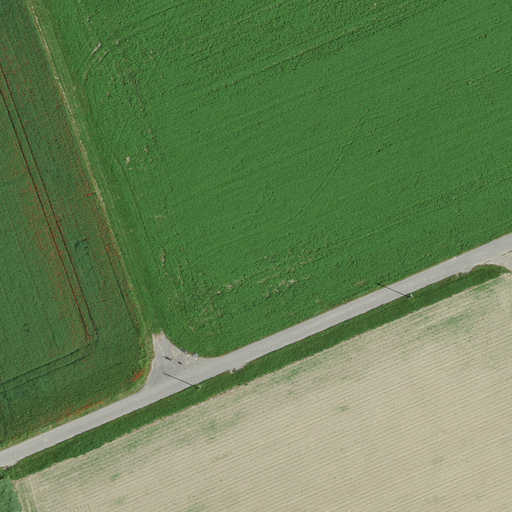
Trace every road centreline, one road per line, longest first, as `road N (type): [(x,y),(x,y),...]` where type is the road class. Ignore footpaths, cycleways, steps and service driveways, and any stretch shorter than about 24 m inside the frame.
road 1 (unclassified): [(0,462),(511,243)]
road 2 (track): [(176,387),(32,0)]
